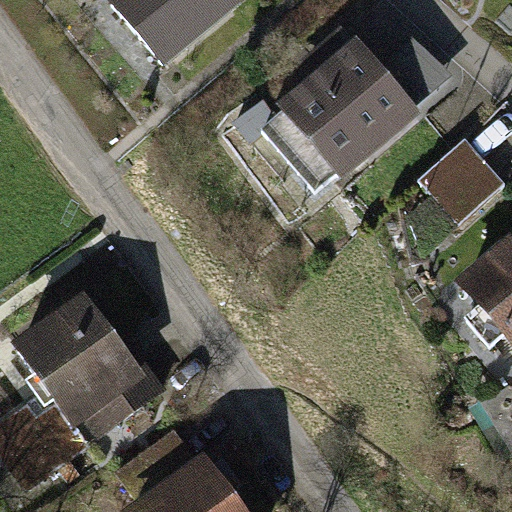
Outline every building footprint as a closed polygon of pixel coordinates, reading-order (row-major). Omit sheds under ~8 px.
[(114,0),(105,8),(164,77),(253,0),(114,0)] [(421,128),(346,40),(271,105),(346,192),(421,128)] [(508,193),(466,148),(419,192),(462,237),(508,193)] [(511,240),(459,290),(511,346),(511,240)] [(140,386),(79,306),(6,360),(67,441),(140,386)] [(195,468),(173,436),(114,476),(138,511),(243,511),(208,459),(195,468)]
